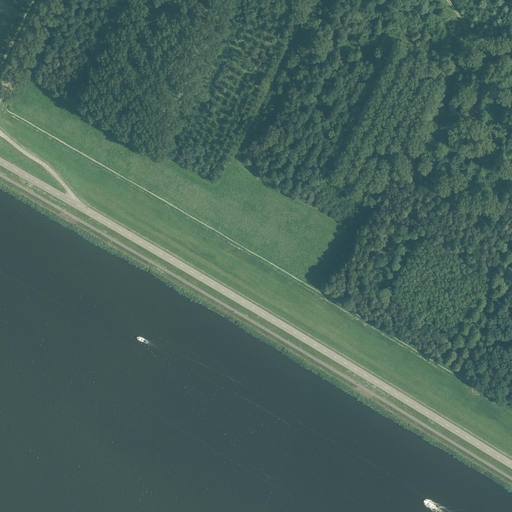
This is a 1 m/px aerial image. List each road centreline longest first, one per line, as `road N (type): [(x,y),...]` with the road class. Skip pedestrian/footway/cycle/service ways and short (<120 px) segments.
road 1 (tertiary): [(511,465),(78,206)]
road 2 (track): [(13,68),(210,183),(220,179),(309,9)]
